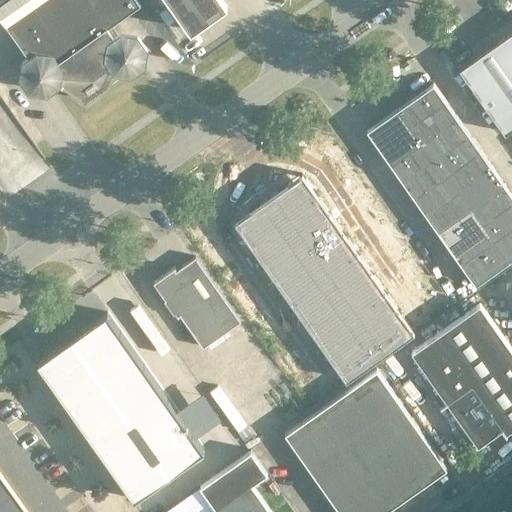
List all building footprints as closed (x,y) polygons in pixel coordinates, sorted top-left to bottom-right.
[(0,0),(0,12),(29,54),(27,56),(25,58),(24,60),(23,62),(22,64),(21,67),(20,69),(20,71),(20,74),(21,77),(21,79),(22,81),(24,84),(25,86),(27,88),(29,89),(30,91),(32,92),(35,93),(37,94),(39,94),(42,94),(44,94),(46,94),(49,93),(51,93),(53,92),(55,91),(56,90),(58,88),(60,86),(61,85),(87,101),(104,89),(116,71),(131,74),(138,69),(139,71),(140,70),(142,69),(144,67),(146,65),(147,62),(148,59),(149,57),(149,55),(149,53),(149,50),(149,49),(149,47),(148,45),(147,43),(146,42),(145,40),(144,38),(143,36),(141,35),(139,34),(137,33),(136,32),(133,31),(129,30),(132,10),(142,3),(139,0),(0,0)] [(169,0),(191,30),(192,29),(191,27),(207,16),(208,18),(209,17),(208,15),(223,4),(220,0),(169,0)] [(505,133),(511,127),(511,28),(458,67),(505,133)] [(511,193),(433,82),(400,105),(367,129),(476,283),(511,257),(511,193)] [(302,173),(269,196),(283,217),(317,193),(302,173)] [(317,193),(283,217),(297,236),(331,213),(317,193)] [(269,196),(235,220),(249,240),(283,217),(269,196)] [(331,213),(297,236),(311,256),(344,232),(331,213)] [(283,217),(249,240),(263,260),(297,236),(283,217)] [(344,232),(311,256),(325,276),(358,252),(344,232)] [(297,236),(263,260),(277,280),(311,256),(297,236)] [(358,252),(325,276),(338,295),(372,271),(358,252)] [(202,346),(240,319),(195,256),(175,270),(174,268),(175,268),(174,267),(153,282),(177,316),(178,315),(179,313),(202,346)] [(311,256),(277,280),(291,299),(325,276),(311,256)] [(372,271),(338,295),(352,315),(386,291),(372,271)] [(325,276),(291,299),(305,319),(338,295),(325,276)] [(386,291),(352,315),(366,334),(400,311),(386,291)] [(338,295),(305,319),(319,339),(352,315),(338,295)] [(511,349),(479,302),(445,326),(411,350),(446,401),(440,405),(440,406),(447,401),(477,444),(501,427),(505,434),(506,433),(505,431),(511,426),(511,349)] [(204,449),(107,311),(77,333),(75,330),(66,337),(68,339),(38,361),(135,498),(204,449)] [(400,311),(366,334),(380,355),(414,331),(400,311)] [(352,315),(319,339),(332,358),(366,334),(352,315)] [(366,334),(332,358),(347,379),(380,355),(366,334)] [(383,511),(446,467),(376,368),(285,432),(340,511),(383,511)] [(269,470),(254,448),(201,484),(216,505),(206,511),(272,511),(251,482),(269,470)] [(31,511),(0,467),(0,511),(31,511)]
